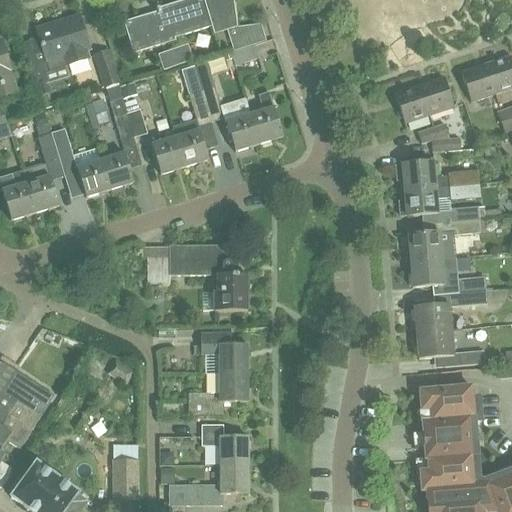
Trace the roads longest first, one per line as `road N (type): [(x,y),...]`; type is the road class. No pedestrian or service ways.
road 1 (residential): [(344,511),(344,448),(362,329),(360,274),(332,165)]
road 2 (residential): [(0,266),(332,165)]
road 3 (residential): [(153,508),(146,348),(25,293),(0,266)]
road 4 (residential): [(332,165),(282,0)]
